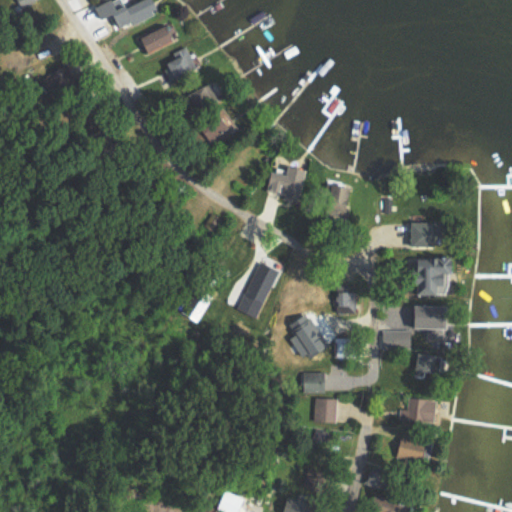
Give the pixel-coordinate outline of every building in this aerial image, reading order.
[(16,0),(20,8),(36,0),(16,0)] [(127,28),(167,13),(161,0),(148,0),(123,10),(119,0),(117,0),(103,6),(109,21),(122,16),(127,28)] [(180,41),(174,26),(148,37),(154,52),(180,41)] [(199,69),(188,46),(173,53),(177,60),(163,66),(170,82),(199,69)] [(314,171),(296,166),(294,176),(277,171),(272,191),(289,196),(288,200),(305,204),(314,171)] [(406,220),(406,244),(431,245),(431,221),(406,220)] [(412,291),(441,291),(441,269),(446,269),(446,254),(409,254),(409,267),(403,267),(403,281),(412,281),(412,291)] [(354,289),(334,289),(333,311),(353,312),(354,289)] [(425,336),(441,335),(439,302),(407,303),(408,325),(424,325),(425,336)] [(290,332),(287,334),(296,353),(318,342),(304,317),(294,322),(291,316),(284,320),(290,332)] [(409,347),(408,328),(380,329),(381,348),(409,347)] [(354,356),(353,341),(343,341),(344,356),(354,356)] [(412,368),(430,369),(430,351),(413,350),(412,368)] [(324,392),(324,371),(301,371),(300,391),(324,392)] [(335,421),(336,396),(314,396),(313,420),(335,421)] [(433,421),(434,397),(407,396),(407,408),(398,407),(398,420),(433,421)] [(418,456),(419,438),(393,437),(392,455),(418,456)] [(401,511),(404,502),(370,494),(365,511),(401,511)] [(313,511),(315,501),(280,496),(278,511),(313,511)]
